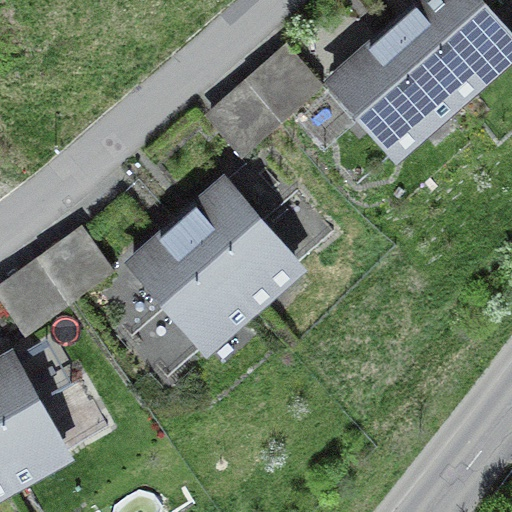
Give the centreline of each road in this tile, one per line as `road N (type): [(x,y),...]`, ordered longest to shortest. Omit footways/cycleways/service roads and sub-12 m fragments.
road 1 (residential): [(0,232),(270,0)]
road 2 (tertiary): [(433,511),(511,406)]
